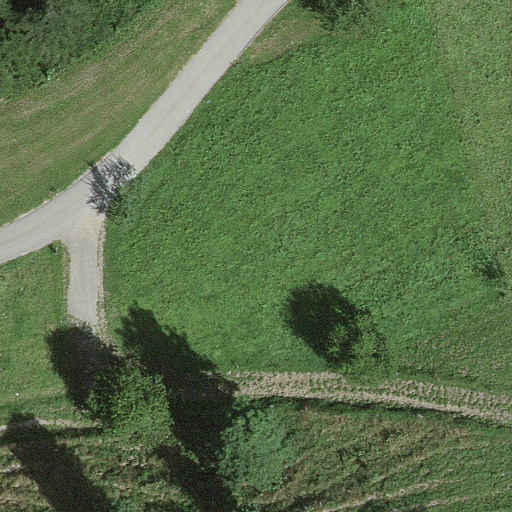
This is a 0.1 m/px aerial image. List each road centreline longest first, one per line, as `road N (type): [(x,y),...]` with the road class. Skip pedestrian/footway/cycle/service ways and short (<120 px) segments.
road 1 (track): [(77,205),(84,340),(106,374),(160,383),(360,384),(511,407)]
road 2 (track): [(265,0),(117,170),(60,217),(0,246)]
